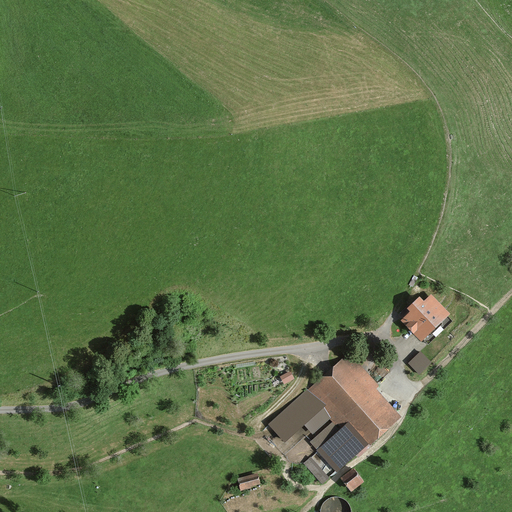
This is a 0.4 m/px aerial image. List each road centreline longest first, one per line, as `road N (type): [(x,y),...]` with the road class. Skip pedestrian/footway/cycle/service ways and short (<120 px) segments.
road 1 (track): [(384,331),(429,248),(443,197),(445,143),(434,105),(413,74),(320,0)]
road 2 (track): [(384,331),(162,371),(71,405),(0,409)]
road 3 (track): [(384,331),(408,388),(401,416),(301,511)]
road 4 (track): [(325,488),(291,478),(257,430),(299,378),(303,347)]
road 5 (track): [(408,388),(424,383),(511,291)]
